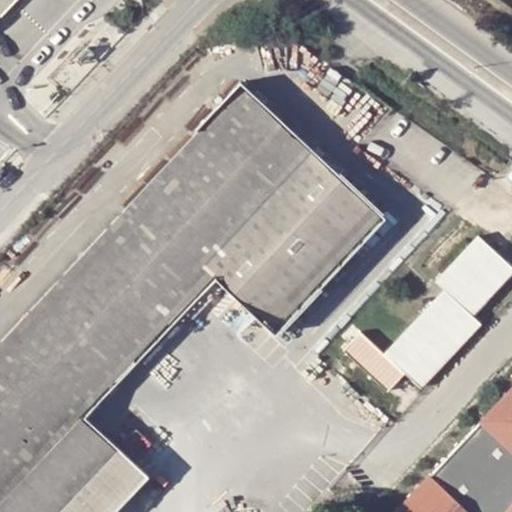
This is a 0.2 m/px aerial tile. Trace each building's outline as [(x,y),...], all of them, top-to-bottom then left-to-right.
[(0,0),(0,11),(10,0),(0,0)] [(83,413),(169,319),(159,310),(207,261),(216,269),(277,324),(382,213),(242,82),(126,206),(135,214),(0,360),(0,511),(111,511),(147,475),(83,413)] [(0,360),(135,214),(126,206),(0,341),(0,360)] [(473,312),(511,270),(511,263),(479,233),(437,278),(445,286),(450,291),(440,301),(435,296),(385,351),(362,329),(345,347),(390,388),(406,371),(422,386),(483,321),(473,312)] [(207,261),(159,310),(169,319),(216,269),(207,261)] [(440,301),(450,291),(445,286),(435,296),(440,301)] [(511,385),(390,511),(502,511),(506,508),(511,502),(511,385)]
